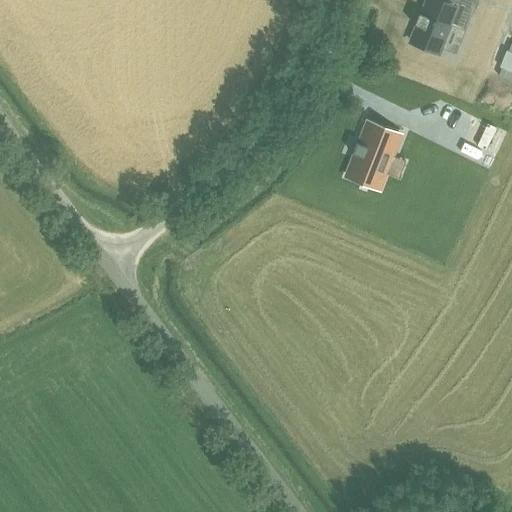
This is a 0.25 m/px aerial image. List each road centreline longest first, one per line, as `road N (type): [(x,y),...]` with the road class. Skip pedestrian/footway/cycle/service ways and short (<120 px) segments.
road 1 (unclassified): [(107,260),(258,150),(299,94),(337,0)]
road 2 (unclassified): [(298,511),(107,260)]
road 3 (unclassified): [(0,120),(107,260)]
